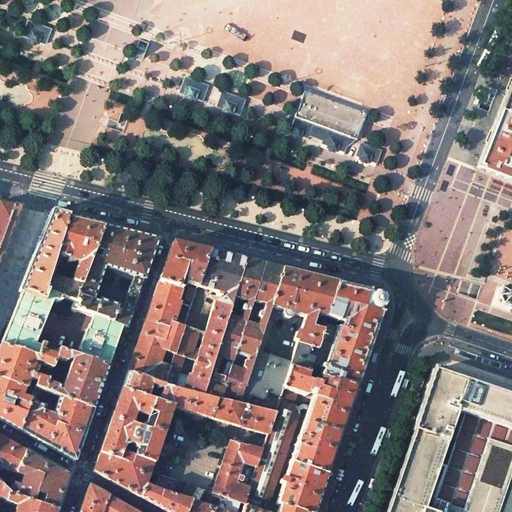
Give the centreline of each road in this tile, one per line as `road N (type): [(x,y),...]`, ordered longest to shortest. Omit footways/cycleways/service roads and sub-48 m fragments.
road 1 (residential): [(78,473),(172,212)]
road 2 (secondary): [(172,212),(397,268)]
road 3 (secondary): [(0,168),(172,212)]
road 4 (residential): [(340,511),(382,384)]
